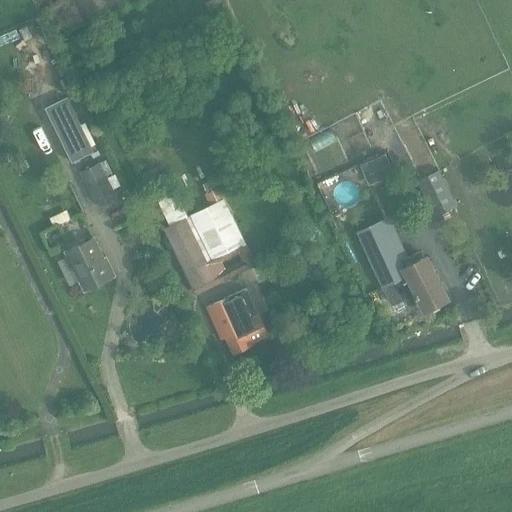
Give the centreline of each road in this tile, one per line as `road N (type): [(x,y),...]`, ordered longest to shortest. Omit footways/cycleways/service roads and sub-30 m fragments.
road 1 (unclassified): [(0,502),(483,360)]
road 2 (unclassified): [(285,479),(511,412)]
road 3 (unclassified): [(483,360),(285,479)]
